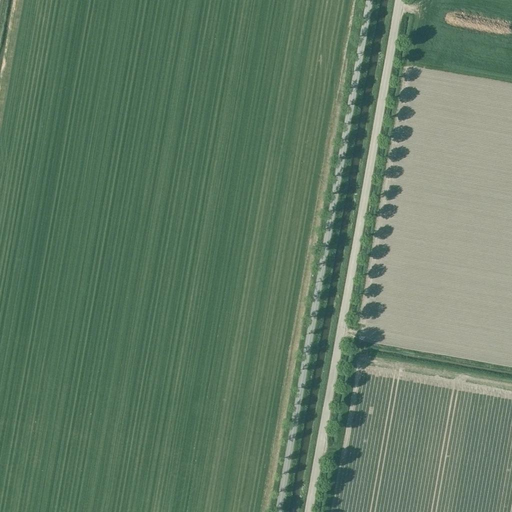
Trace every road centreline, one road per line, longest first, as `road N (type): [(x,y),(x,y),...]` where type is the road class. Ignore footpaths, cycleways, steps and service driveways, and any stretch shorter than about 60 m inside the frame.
road 1 (unclassified): [(306,511),(397,0)]
road 2 (unclassified): [(367,0),(277,511)]
